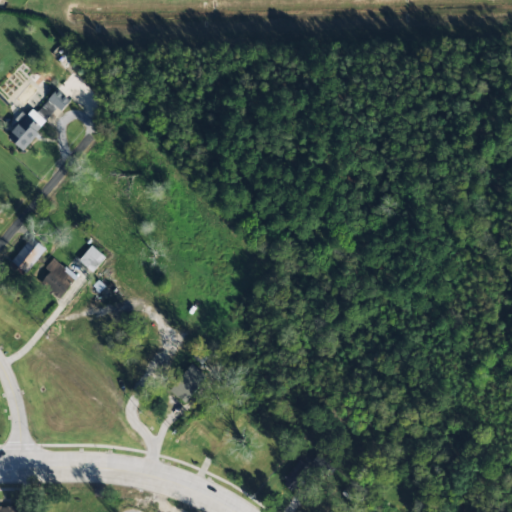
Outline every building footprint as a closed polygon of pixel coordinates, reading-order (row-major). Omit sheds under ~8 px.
[(70,107),(58,90),(5,130),(17,146),(70,107)] [(26,273),(45,247),(31,236),(11,262),(26,273)] [(90,273),(105,258),(92,245),(77,261),(90,273)] [(49,272),(39,285),(64,305),(81,283),(52,259),(45,268),(49,272)] [(206,377),(191,364),(169,391),(185,404),(206,377)] [(299,459),(280,483),(293,493),(313,467),(324,475),(337,459),(322,448),(308,466),(299,459)]
